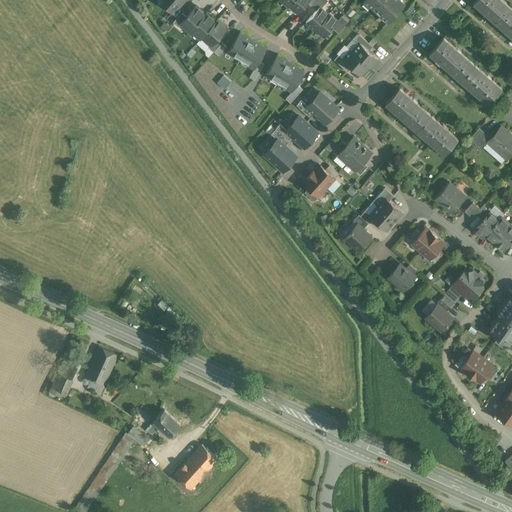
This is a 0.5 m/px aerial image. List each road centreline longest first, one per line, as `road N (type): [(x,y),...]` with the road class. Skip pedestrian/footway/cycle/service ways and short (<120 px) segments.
road 1 (primary): [(0,277),(349,438)]
road 2 (residential): [(509,274),(453,335),(447,357),(486,417),(511,432)]
road 3 (primary): [(349,438),(511,511)]
road 4 (residential): [(357,102),(226,0)]
road 5 (residential): [(357,102),(448,0)]
road 6 (residential): [(419,209),(357,102)]
